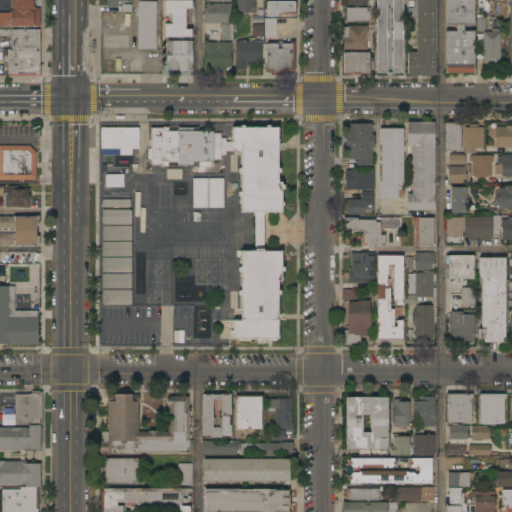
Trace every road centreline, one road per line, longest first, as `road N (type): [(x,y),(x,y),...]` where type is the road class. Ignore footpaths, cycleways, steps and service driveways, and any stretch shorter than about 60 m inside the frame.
road 1 (residential): [(323,511),(323,0)]
road 2 (tertiary): [(73,98),(511,97)]
road 3 (residential): [(198,372),(511,368)]
road 4 (secondary): [(72,250),(73,98)]
road 5 (secondary): [(72,511),(73,371)]
road 6 (residential): [(73,371),(198,372)]
road 7 (secondary): [(73,371),(72,250)]
